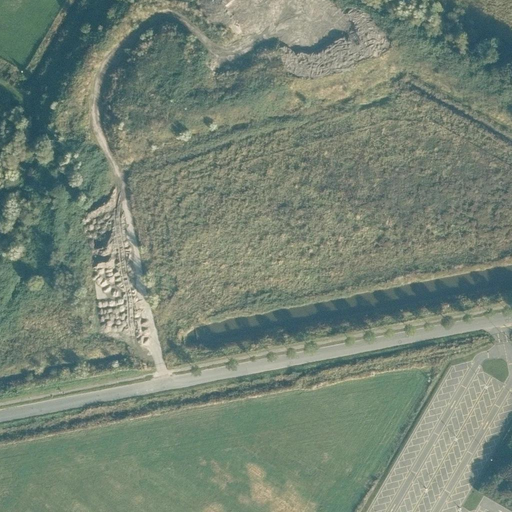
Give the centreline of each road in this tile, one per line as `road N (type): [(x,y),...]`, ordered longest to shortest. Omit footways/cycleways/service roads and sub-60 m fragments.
road 1 (track): [(163,384),(128,210),(96,119),(103,73),(137,31),(166,13),(221,52),(285,21)]
road 2 (residential): [(0,415),(511,315)]
